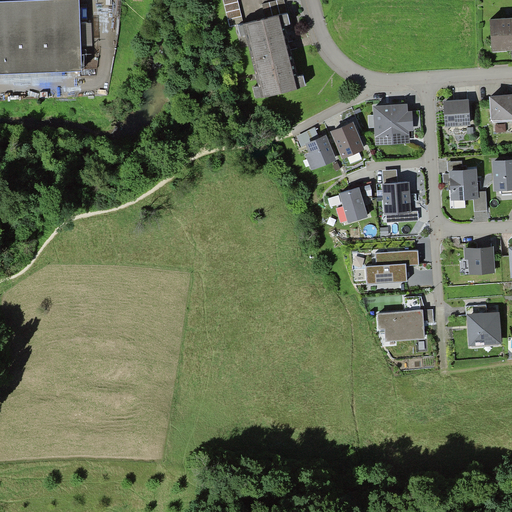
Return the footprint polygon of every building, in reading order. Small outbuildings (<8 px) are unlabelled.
[(0,74),(62,72),(81,72),(81,54),(80,23),(79,0),(44,0),(0,1),(0,74)] [(238,26),(244,24),(238,0),(223,0),(230,26),(238,25),(238,26)] [(278,0),(262,4),(266,19),(287,13),(283,0),(278,0)] [(297,88),(306,86),(303,76),(298,77),(285,25),(290,24),(287,13),(266,19),(244,24),(238,26),(241,36),(246,35),(258,87),(254,88),(256,98),(263,97),(263,98),(298,89),(297,88)] [(511,17),(490,19),(492,52),(511,50),(511,17)] [(91,23),(80,23),(81,54),(92,53),(91,23)] [(0,84),(62,82),(62,72),(0,74),(0,84)] [(511,94),(489,96),(491,121),(493,121),(493,122),(511,121),(511,94)] [(445,127),(471,125),(469,99),(443,101),(445,127)] [(408,104),(373,106),(373,115),(374,127),(375,145),(410,143),(409,131),(414,131),(412,111),(408,111),(408,104)] [(344,122),(356,116),(352,107),(347,110),(346,110),(345,111),(343,112),(342,114),(342,116),(342,119),(343,120),(344,122)] [(420,110),(412,111),(414,131),(421,130),(420,110)] [(365,149),(353,121),(330,131),(342,159),(365,149)] [(506,124),(495,124),(496,132),(506,132),(506,124)] [(320,137),(315,127),(297,136),(301,147),(306,145),(305,144),(320,137)] [(337,160),(326,134),(320,137),(305,144),(306,145),(309,153),(305,155),(312,171),(337,160)] [(511,190),(511,159),(492,161),(494,191),(511,190)] [(463,167),(462,161),(447,162),(448,172),(449,172),(449,171),(466,170),(466,166),(463,167)] [(473,199),(479,199),(478,192),(477,169),(466,170),(449,171),(449,172),(451,200),(473,199)] [(383,183),(398,182),(397,170),(383,171),(383,183)] [(383,183),(382,183),(384,215),(387,215),(411,213),(411,211),(409,182),(398,182),(383,183)] [(368,217),(359,187),(339,193),(348,223),(368,217)] [(486,191),(478,192),(479,199),(473,199),(475,211),(487,210),(486,191)] [(418,211),(411,211),(411,213),(387,215),(387,223),(419,220),(418,211)] [(469,274),(495,273),(494,246),(464,248),(465,260),(468,259),(469,274)] [(377,266),(366,266),(367,284),(407,282),(406,265),(419,264),(418,250),(376,253),(377,266)] [(404,297),(406,311),(421,310),(419,296),(404,297)] [(467,314),(487,313),(486,305),(466,306),(467,314)] [(385,342),(425,339),(424,321),(423,310),(421,310),(406,311),(378,313),(379,329),(384,329),(385,342)] [(425,310),(423,310),(424,321),(428,321),(428,323),(434,323),(433,310),(425,310)] [(469,346),(502,344),(499,312),(487,313),(467,314),(469,346)]
